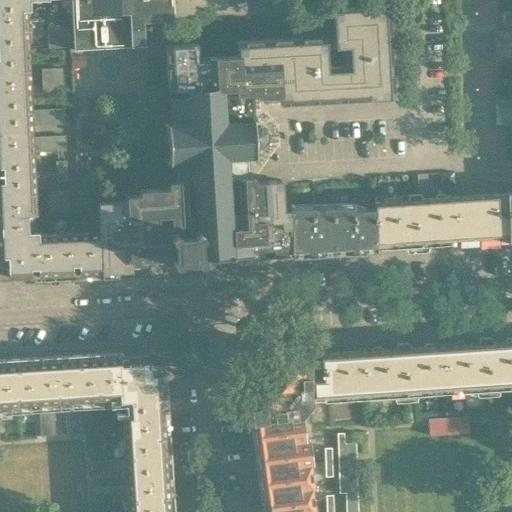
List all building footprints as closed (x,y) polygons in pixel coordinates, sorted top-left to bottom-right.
[(0,0),(0,20),(26,19),(24,0),(0,0)] [(70,0),(73,50),(144,46),(142,22),(172,20),(170,0),(70,0)] [(368,99),(368,97),(371,97),(371,99),(393,98),(388,9),(363,11),(362,4),(331,6),(333,37),(325,37),(325,36),(236,41),(237,56),(208,58),(197,59),(196,44),(165,45),(167,91),(185,90),(186,96),(251,92),(251,93),(254,93),(254,97),(279,96),(279,104),(368,99)] [(26,19),(0,20),(0,80),(29,80),(26,19)] [(68,48),(67,27),(47,28),(48,49),(68,48)] [(511,54),(511,31),(501,31),(494,31),(494,58),(511,57),(511,54)] [(83,56),(71,56),(72,68),(84,68),(83,56)] [(62,89),(61,68),(41,69),(42,90),(62,89)] [(29,80),(0,80),(0,146),(65,143),(65,135),(31,137),(31,125),(64,124),(63,109),(30,110),(29,80)] [(125,200),(110,201),(97,202),(98,232),(99,232),(102,276),(102,277),(116,276),(116,273),(116,271),(130,271),(131,265),(145,265),(144,262),(145,262),(145,260),(157,259),(157,261),(159,261),(159,256),(167,256),(167,261),(171,260),(172,264),(176,264),(176,261),(177,261),(182,257),(190,257),(194,260),(195,263),(199,262),(199,259),(202,258),(209,251),(218,251),(225,257),(228,257),(229,260),(233,259),(233,256),(246,256),(246,259),(249,259),(249,256),(253,256),(253,254),(265,253),(265,256),(292,255),(291,208),(291,202),(289,202),(289,209),(283,209),(281,180),(253,181),(252,179),(252,176),(247,177),(247,175),(249,175),(248,158),(253,156),(257,156),(258,155),(258,153),(251,153),(251,148),(257,148),(260,151),(262,149),(260,146),(264,143),(267,144),(268,141),(264,140),(265,137),(268,135),(266,132),(263,134),(259,131),(260,127),(257,126),(256,130),(253,130),(252,122),(257,121),(257,119),(252,119),(251,93),(251,92),(186,96),(168,97),(170,124),(168,124),(164,121),(162,123),(166,127),(166,134),(164,135),(165,151),(167,151),(168,159),(163,159),(164,162),(168,161),(168,165),(169,165),(169,180),(173,180),(173,181),(168,181),(168,184),(167,184),(167,188),(139,189),(139,195),(125,195),(125,200)] [(511,99),(495,99),(495,125),(511,124),(511,99)] [(65,143),(0,146),(0,204),(34,203),(32,152),(65,150),(65,143)] [(67,181),(66,160),(55,161),(56,182),(67,181)] [(82,232),(36,234),(37,275),(38,280),(74,279),(74,283),(84,283),(84,278),(100,277),(98,232),(97,232),(96,214),(92,214),(90,167),(75,167),(77,216),(81,215),(82,232)] [(68,212),(67,191),(47,192),(48,213),(68,212)] [(507,242),(505,193),(455,196),(458,239),(476,238),(477,244),(507,242)] [(458,239),(455,196),(374,202),(374,210),(375,251),(377,251),(377,245),(395,243),(395,249),(406,249),(409,244),(408,233),(415,233),(416,248),(441,246),(441,240),(458,239)] [(34,203),(0,204),(0,256),(6,257),(7,277),(37,275),(36,234),(27,235),(26,214),(35,214),(34,203)] [(311,208),(291,208),(292,255),(292,256),(312,255),(312,208),(312,203),(311,204),(311,208)] [(332,207),(332,203),(331,203),(332,207),(333,254),(354,252),(353,210),(353,203),(352,203),(352,207),(332,207)] [(332,207),(312,208),(312,255),(333,254),(332,207)] [(374,210),(353,210),(354,252),(375,251),(374,210)] [(511,340),(441,345),(444,388),(465,387),(465,392),(508,389),(508,384),(511,383),(511,340)] [(444,388),(441,345),(360,350),(363,394),(383,392),(383,398),(416,396),(426,395),(426,389),(444,388)] [(97,353),(81,354),(80,349),(70,350),(70,355),(54,356),(55,360),(58,401),(64,401),(66,434),(81,433),(79,400),(105,398),(118,397),(116,356),(97,358),(97,353)] [(363,394),(360,350),(308,354),(312,403),(345,401),(344,395),(363,394)] [(36,357),(20,358),(19,353),(9,354),(9,359),(0,359),(0,405),(38,403),(40,436),(55,435),(53,402),(58,401),(55,360),(36,362),(36,357)] [(148,354),(122,356),(116,356),(118,397),(129,397),(131,417),(167,414),(166,400),(171,400),(170,390),(166,390),(165,374),(150,375),(148,354)] [(308,354),(293,355),(293,361),(274,384),(306,411),(312,404),(312,403),(308,354)] [(306,411),(274,384),(255,407),(249,408),(251,422),(301,416),(302,416),(306,411)] [(167,414),(131,417),(121,417),(123,439),(124,459),(91,461),(92,476),(125,474),(126,485),(93,487),(93,495),(167,491),(167,478),(171,478),(170,461),(175,461),(174,451),(170,451),(169,435),(164,435),(163,417),(167,416),(167,414)] [(312,487),(309,464),(311,463),(308,439),(304,439),(301,416),(251,422),(263,511),(297,511),(310,511),(313,511),(310,487),(312,487)] [(428,424),(428,427),(429,435),(468,432),(467,422),(467,418),(428,420),(428,424)] [(358,511),(356,463),(355,452),(355,443),(344,443),(343,433),(336,433),(337,467),(339,493),(345,493),(345,511),(358,511)] [(331,448),(324,448),(325,477),(332,476),(331,448)] [(167,491),(93,495),(94,502),(127,500),(127,511),(178,511),(175,511),(173,511),(172,496),(168,497),(167,491)] [(333,511),(332,495),(325,495),(325,511),(333,511)]
